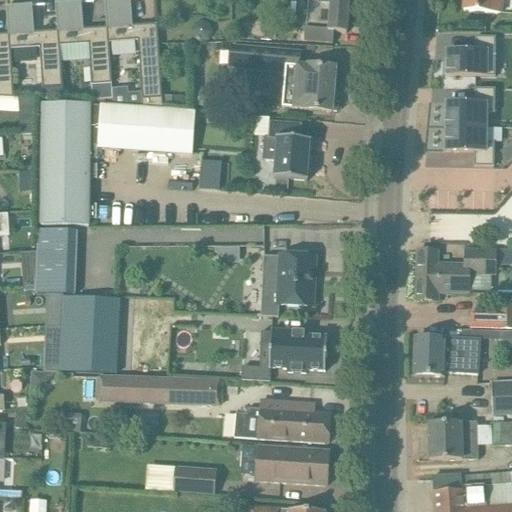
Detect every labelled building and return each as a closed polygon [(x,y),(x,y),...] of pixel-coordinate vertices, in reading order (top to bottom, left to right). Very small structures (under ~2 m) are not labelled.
[(105,2),(111,85),(112,85),(109,44),(138,42),(143,108),(163,110),(157,25),(133,27),(131,0),(105,2)] [(308,0),(308,4),(309,4),(306,29),(305,41),(333,44),(334,33),(347,34),(349,0),(308,0)] [(464,0),(464,12),(484,13),(501,15),(501,0),(464,0)] [(82,4),(56,5),(62,88),(63,88),(60,47),(89,45),(92,86),(111,85),(105,2),(107,28),(83,30),(82,4)] [(33,7),(7,9),(13,99),(14,99),(11,50),(40,48),(43,89),(62,88),(56,5),(57,32),(34,33),(33,7)] [(0,98),(13,99),(7,9),(8,35),(0,35),(0,98)] [(194,25),(191,32),(194,40),(202,44),(210,41),(213,33),(210,25),(202,21),(194,25)] [(447,78),(495,78),(496,39),(476,38),(476,52),(447,52),(447,78)] [(228,44),(216,44),(217,53),(229,52),(228,44)] [(299,67),(300,54),(247,50),(245,71),(285,75),(282,108),(304,110),(304,111),(332,113),(332,112),(337,113),(338,98),(337,96),(333,95),(335,71),(336,71),(336,69),(308,67),(308,68),(299,67)] [(111,85),(92,86),(93,101),(113,100),(112,85),(111,85)] [(62,88),(43,89),(43,100),(64,101),(63,88),(62,88)] [(447,104),(446,129),(486,129),(487,114),(495,114),(495,90),(475,90),(475,104),(447,104)] [(172,97),(162,96),(162,97),(163,108),(172,109),(172,97)] [(178,97),(177,109),(190,110),(191,98),(178,97)] [(36,100),(18,99),(19,114),(36,114),(36,100)] [(195,114),(90,106),(42,106),(41,228),(89,228),(89,221),(97,221),(97,207),(89,207),(89,181),(97,181),(97,167),(89,167),(90,159),(97,159),(98,149),(192,155),(195,114)] [(263,161),(275,162),(274,178),(274,179),(307,182),(308,181),(307,181),(307,180),(310,143),(311,143),(311,142),(301,141),(302,125),(301,125),(301,126),(295,125),(271,123),(269,123),(268,138),(265,138),(263,161)] [(495,144),(486,144),(486,129),(446,129),(446,153),(474,154),(474,168),(494,168),(495,144)] [(203,189),(226,190),(226,162),(204,161),(203,189)] [(32,172),(19,173),(19,181),(32,181),(32,172)] [(97,207),(97,221),(106,221),(106,207),(97,207)] [(36,292),(36,294),(46,295),(64,296),(75,296),(78,233),(38,231),(36,279),(36,292)] [(215,249),(215,254),(230,263),(239,249),(215,249)] [(418,252),(416,301),(438,302),(439,294),(469,294),(469,276),(496,276),(496,252),(465,251),(464,266),(437,265),(437,253),(418,252)] [(263,273),(261,318),(279,319),(279,307),(294,307),(313,308),(316,258),(280,256),(280,258),(264,257),(263,273)] [(36,279),(23,280),(24,293),(36,292),(36,279)] [(46,295),(46,305),(63,306),(64,296),(46,295)] [(64,298),(60,372),(116,375),(120,302),(64,298)] [(124,301),(122,366),(157,367),(158,302),(124,301)] [(471,315),(470,329),(492,329),(511,330),(511,329),(511,303),(499,303),(499,315),(471,315)] [(261,333),(261,345),(270,346),(269,370),(271,370),(287,370),(287,374),(307,375),(307,371),(324,372),(324,373),(325,373),(326,358),(327,358),(327,354),(326,354),(327,339),(326,338),(326,339),(309,338),(309,334),(273,332),(271,332),(271,333),(261,333)] [(481,341),(415,339),(414,377),(445,378),(445,374),(479,375),(481,341)] [(44,357),(44,373),(60,374),(61,358),(44,357)] [(31,373),(30,397),(57,374),(44,373),(31,373)] [(158,379),(101,377),(101,379),(97,378),(97,403),(100,403),(100,404),(219,408),(219,407),(222,407),(223,383),(220,383),(220,381),(158,379)] [(511,382),(492,384),(494,417),(511,416),(511,382)] [(315,405),(262,401),(261,410),(247,409),(247,415),(236,414),(234,439),(328,445),(330,415),(311,413),(311,406),(315,406),(315,405)] [(26,430),(27,415),(15,414),(14,429),(26,430)] [(449,424),(429,425),(430,462),(480,461),(479,423),(461,423),(449,424)] [(511,424),(492,424),(490,424),(491,447),(491,448),(511,447),(511,424)] [(329,453),(258,448),(256,483),(327,488),(329,453)] [(217,471),(175,469),(173,494),(215,497),(217,471)] [(511,511),(511,473),(462,477),(462,476),(452,477),(432,478),(432,480),(434,511),(511,511)]
